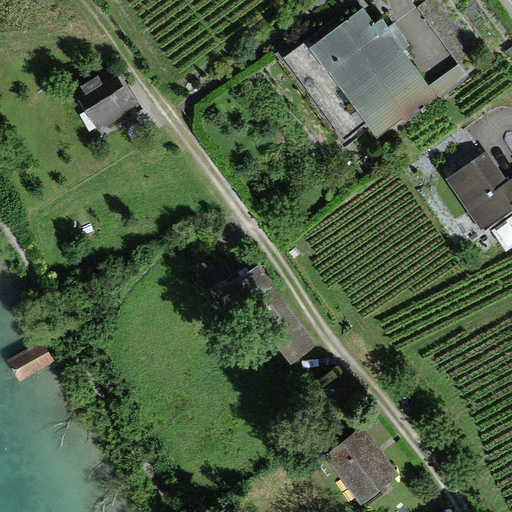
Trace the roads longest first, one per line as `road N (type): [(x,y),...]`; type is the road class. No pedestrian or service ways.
road 1 (track): [(88,0),(461,511)]
road 2 (track): [(179,511),(0,218)]
